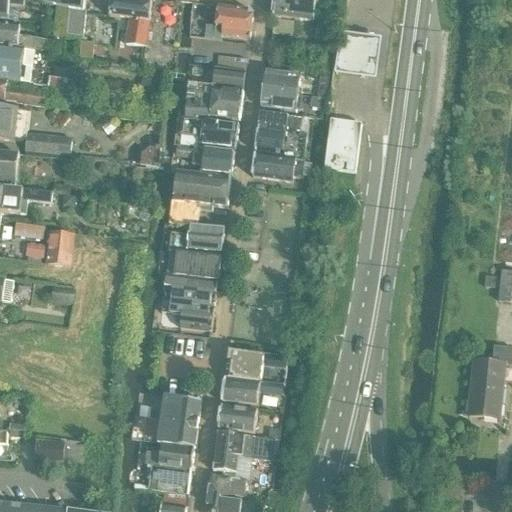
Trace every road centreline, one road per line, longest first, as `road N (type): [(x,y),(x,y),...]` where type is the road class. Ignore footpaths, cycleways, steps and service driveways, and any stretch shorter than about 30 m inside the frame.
road 1 (residential): [(264,2),(195,511)]
road 2 (primary): [(366,357),(418,0)]
road 3 (primary): [(328,511),(366,357)]
road 4 (primary): [(388,511),(366,357)]
